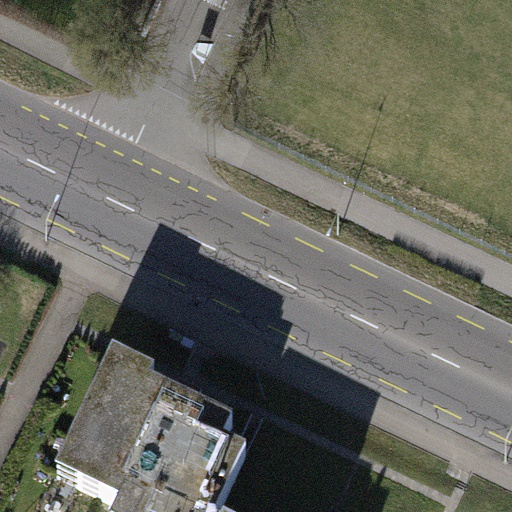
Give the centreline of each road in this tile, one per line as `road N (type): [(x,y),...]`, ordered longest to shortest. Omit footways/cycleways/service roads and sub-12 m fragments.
road 1 (tertiary): [(511,392),(112,200)]
road 2 (residential): [(202,0),(112,200)]
road 3 (tertiary): [(112,200),(0,146)]
